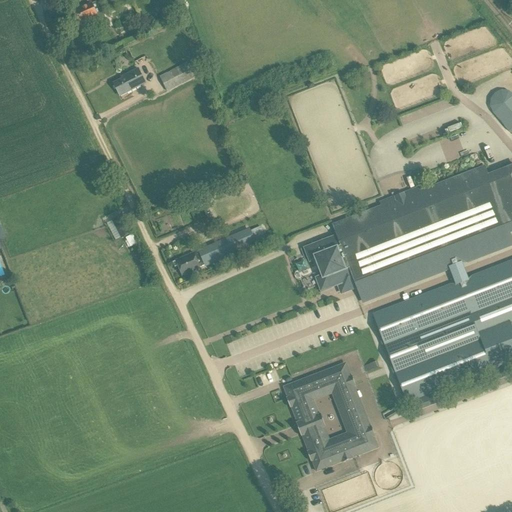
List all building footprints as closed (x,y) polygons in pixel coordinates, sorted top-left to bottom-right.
[(76,11),(68,15),(70,20),(69,22),(70,25),(72,25),(73,26),(75,25),(78,32),(87,28),(87,27),(84,21),(97,15),(93,5),(92,4),(84,8),(82,7),(76,10),(76,11)] [(187,64),(160,77),(167,92),(194,78),(193,75),(203,70),(199,60),(188,66),(187,64)] [(126,78),(114,84),(120,96),(146,83),(138,70),(125,76),(126,78)] [(336,235),(304,247),(309,261),(315,258),(321,275),(315,277),(320,291),(337,285),(339,288),(342,287),(344,292),(356,287),(361,300),(511,242),(511,239),(510,234),(511,232),(511,167),(488,176),(485,168),(333,226),(336,235)] [(121,215),(112,220),(121,239),(131,234),(121,215)] [(251,230),(199,251),(205,266),(257,245),(251,230)] [(133,236),(126,239),(129,245),(136,241),(133,236)] [(193,253),(176,260),(183,276),(199,268),(193,253)] [(511,264),(375,317),(407,401),(511,360),(511,330),(509,324),(511,323),(511,322),(511,321),(511,264)] [(376,361),(365,366),(367,371),(379,367),(376,361)] [(352,435),(327,444),(321,428),(302,435),(309,451),(307,452),(311,461),(312,461),(316,471),(342,461),(343,463),(352,459),(352,458),(378,448),(374,437),(375,436),(371,427),(367,428),(351,387),(356,385),(352,376),(348,378),(344,367),(295,386),(294,383),(284,387),(288,398),(286,398),(290,408),(292,407),(298,424),(317,416),(310,399),(334,389),(352,435)] [(280,371),(274,373),(278,383),(284,380),(280,371)]
